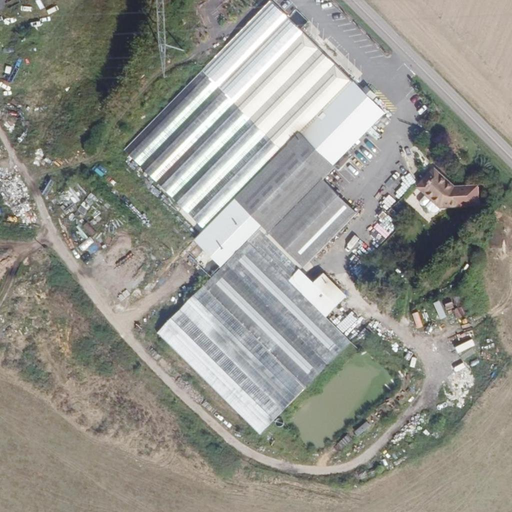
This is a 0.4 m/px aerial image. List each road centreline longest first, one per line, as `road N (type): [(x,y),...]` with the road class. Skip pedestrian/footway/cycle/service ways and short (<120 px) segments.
road 1 (unclassified): [(0,143),(58,252),(221,435),(284,469),(342,474),(428,415),(434,377),(418,344),(353,310),(361,294),(335,266),(376,214),(406,117),(386,81)]
road 2 (secondary): [(511,157),(352,0)]
